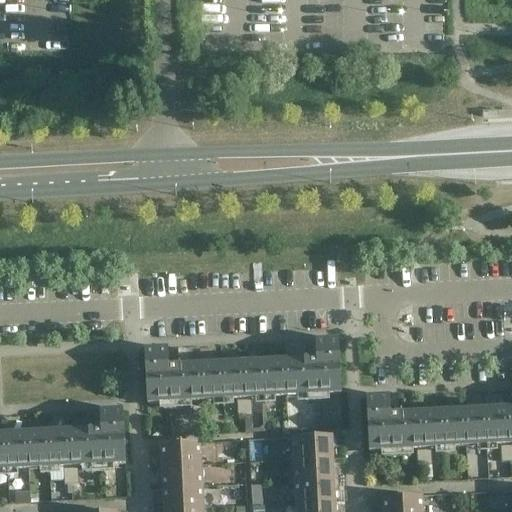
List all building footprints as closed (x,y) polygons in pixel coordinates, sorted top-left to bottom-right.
[(341,395),(338,341),(315,342),(316,360),(306,361),(168,368),(168,350),(144,351),(147,405),(237,400),(238,418),(252,417),(251,399),(341,395)] [(511,409),(390,415),(389,398),(366,399),(369,453),(417,450),(417,468),(432,467),(431,449),(500,446),(501,463),(511,462),(511,409)] [(125,465),(123,411),(100,413),(101,430),(90,431),(0,435),(0,471),(63,468),(64,486),(79,485),(78,468),(125,465)] [(332,460),(331,446),(336,445),(336,437),(293,439),(294,462),(332,460)] [(201,467),(199,444),(156,446),(157,455),(162,454),(162,469),(201,467)] [(333,474),(332,460),(294,462),(295,483),(338,481),(338,474),(333,474)] [(202,488),(201,467),(162,469),(163,483),(158,483),(158,490),(202,488)] [(334,503),(334,489),(339,489),(338,481),(295,483),(296,505),(334,503)] [(203,510),(202,488),(158,490),(159,498),(164,498),(165,511),(203,510)] [(422,511),(421,498),(378,500),(378,508),(383,508),(383,511),(422,511)] [(334,511),(334,503),(296,505),(296,511),(334,511)]
